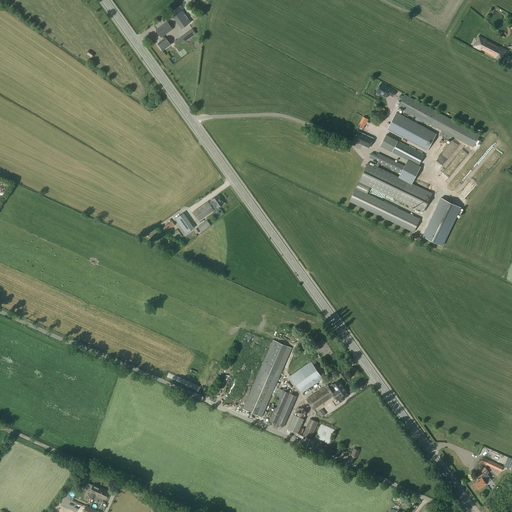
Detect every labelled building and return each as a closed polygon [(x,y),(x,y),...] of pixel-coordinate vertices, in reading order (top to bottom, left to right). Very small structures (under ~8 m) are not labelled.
[(178,10),(171,16),(181,29),(190,22),(188,18),(186,20),(178,10)] [(167,22),(155,30),(161,37),(162,37),(163,36),(172,29),(167,22)] [(192,28),(174,41),(177,45),(181,42),(182,43),(196,34),(192,28)] [(164,39),(157,44),(162,50),(170,45),(165,38),(163,36),(162,37),(164,39)] [(479,37),(474,46),(501,59),(506,50),(479,37)] [(380,83),(375,92),(386,97),(387,94),(392,96),(395,91),(380,83)] [(479,134),(404,94),(403,96),(401,100),(397,107),(430,124),(441,130),(439,133),(452,140),(454,137),(472,146),(479,134)] [(383,112),(384,109),(381,108),(380,110),(375,108),(373,113),(381,117),(384,113),(383,112)] [(427,150),(436,133),(396,112),(387,128),(427,150)] [(363,116),(358,126),(363,129),(368,119),(363,116)] [(368,148),(373,138),(358,132),(354,141),(368,148)] [(386,135),(380,146),(419,166),(424,155),(386,135)] [(444,142),(438,149),(441,152),(447,144),(444,142)] [(371,153),(369,158),(402,173),(405,166),(378,153),(377,156),(371,153)] [(450,161),(447,165),(454,170),(457,166),(450,161)] [(368,163),(350,202),(414,233),(421,219),(367,194),(371,187),(424,212),(433,193),(368,163)] [(207,202),(192,213),(198,220),(213,210),(213,211),(217,208),(217,207),(222,203),(217,196),(211,200),(212,201),(208,204),(207,202)] [(460,207),(440,197),(422,236),(442,246),(460,207)] [(192,228),(182,213),(176,218),(186,233),(192,228)] [(207,220),(198,227),(201,232),(211,225),(207,220)] [(171,221),(161,229),(164,233),(174,225),(171,221)] [(272,341),(242,409),(261,417),(291,349),(272,341)] [(311,361),(290,376),(302,392),(323,378),(311,361)] [(332,384),(336,390),(332,392),(334,395),(332,397),(334,400),(336,398),(337,399),(343,394),(344,395),(346,394),(346,392),(338,380),(332,384)] [(334,395),(332,392),(327,385),(306,399),(314,409),(332,397),(334,395)] [(282,390),(269,420),(283,427),(296,396),(282,390)] [(298,408),(296,412),(299,416),(304,416),(306,411),(303,408),(298,408)] [(294,415),(288,429),(297,433),(303,419),(294,415)] [(310,419),(302,435),(311,439),(318,422),(310,419)] [(328,443),(333,429),(319,424),(317,428),(318,429),(314,438),(328,443)] [(354,448),(351,455),(351,457),(354,459),(357,458),(359,451),(359,449),(356,448),(354,448)] [(483,458),(481,462),(501,471),(503,467),(483,458)] [(476,482),(474,483),(478,489),(486,484),(484,481),(488,478),(486,475),(489,472),(485,467),(481,470),(484,475),(476,481),(476,482)] [(90,493),(88,497),(93,499),(95,496),(103,499),(106,490),(93,485),(89,493),(90,493)]
